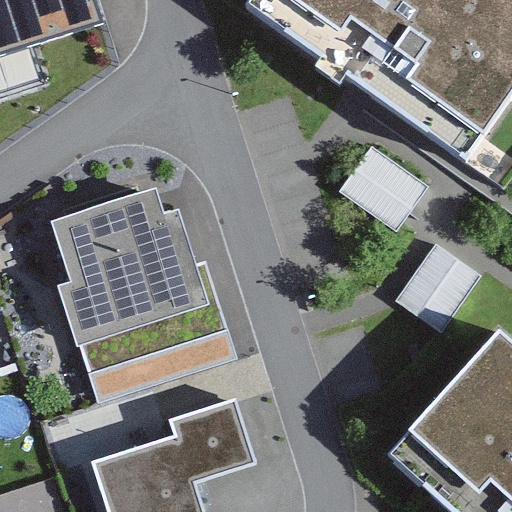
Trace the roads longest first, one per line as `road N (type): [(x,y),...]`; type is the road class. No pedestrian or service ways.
road 1 (residential): [(200,68),(330,511)]
road 2 (residential): [(0,191),(103,119)]
